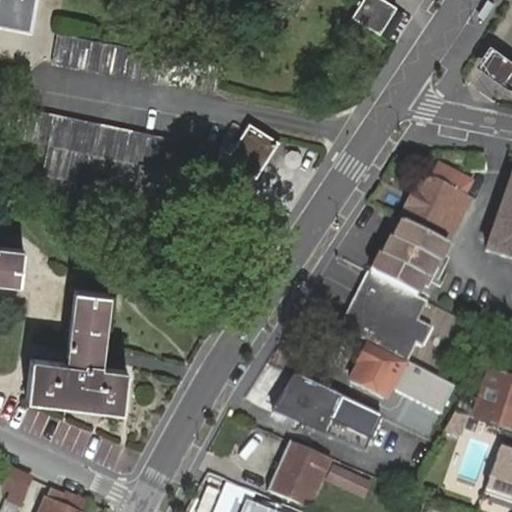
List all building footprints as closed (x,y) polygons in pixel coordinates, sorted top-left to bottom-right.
[(0,0),(0,23),(29,29),(34,0),(0,0)] [(378,33),(395,6),(385,0),(362,0),(352,16),(378,33)] [(53,62),(216,93),(217,92),(218,84),(222,64),(58,35),(53,62)] [(511,60),(506,56),(489,45),(477,61),(494,72),(509,83),(511,84),(511,60)] [(60,177),(134,193),(140,164),(213,179),(220,150),(10,107),(4,134),(66,148),(60,177)] [(213,179),(207,190),(243,198),(279,142),(266,134),(248,124),(231,153),(220,150),(213,179)] [(394,286),(419,299),(426,277),(428,279),(437,261),(439,262),(449,243),(447,241),(463,208),(472,212),(476,205),(469,201),(470,198),(465,195),(473,180),(440,162),(431,179),(422,174),(399,218),(401,220),(369,273),(394,286)] [(194,211),(207,190),(213,179),(140,164),(134,193),(133,198),(194,211)] [(511,253),(511,193),(494,248),(511,253)] [(0,279),(20,282),(25,251),(0,246),(0,279)] [(432,329),(418,322),(427,303),(419,299),(394,286),(369,273),(339,330),(407,364),(417,345),(422,347),(432,329)] [(75,288),(66,362),(30,358),(26,395),(122,408),(126,370),(99,366),(109,293),(75,288)] [(369,344),(353,377),(387,395),(404,362),(369,344)] [(500,344),(496,357),(505,360),(509,347),(500,344)] [(511,374),(496,368),(481,414),(511,424),(511,374)] [(367,449),(383,414),(293,373),(279,399),(284,414),(367,449)] [(279,412),(284,414),(279,399),(277,404),(274,410),(279,412)] [(461,433),(468,414),(456,410),(446,427),(461,433)] [(330,456),(292,439),(271,488),(310,503),(330,456)] [(511,450),(499,446),(484,491),(511,501),(511,450)] [(16,511),(32,477),(12,468),(4,487),(11,491),(7,498),(5,499),(0,508),(0,511),(16,511)] [(85,511),(90,503),(66,492),(64,496),(50,490),(39,511),(85,511)]
